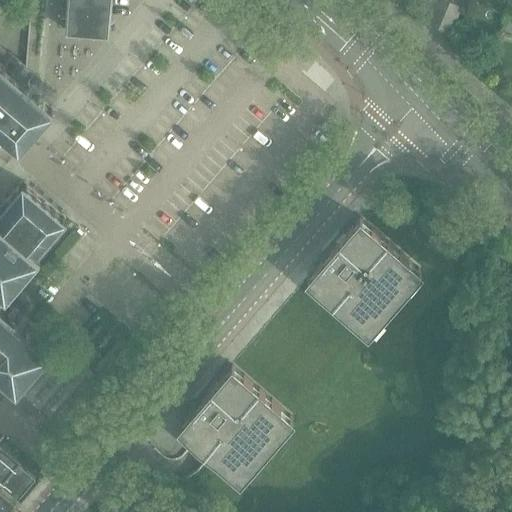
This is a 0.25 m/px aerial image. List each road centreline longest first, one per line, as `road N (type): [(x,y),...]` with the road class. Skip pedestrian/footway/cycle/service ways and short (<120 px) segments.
road 1 (tertiary): [(50,511),(356,165)]
road 2 (residential): [(511,123),(371,0)]
road 3 (secondary): [(307,0),(405,96)]
road 4 (secondary): [(421,112),(511,202)]
road 5 (secondary): [(429,82),(336,0)]
